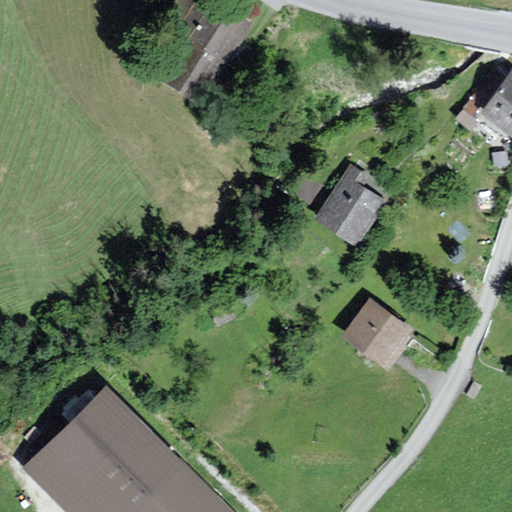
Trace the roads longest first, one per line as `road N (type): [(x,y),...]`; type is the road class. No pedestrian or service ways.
road 1 (unclassified): [(355,511),(446,396),(511,226)]
road 2 (secondary): [(341,0),(511,33)]
